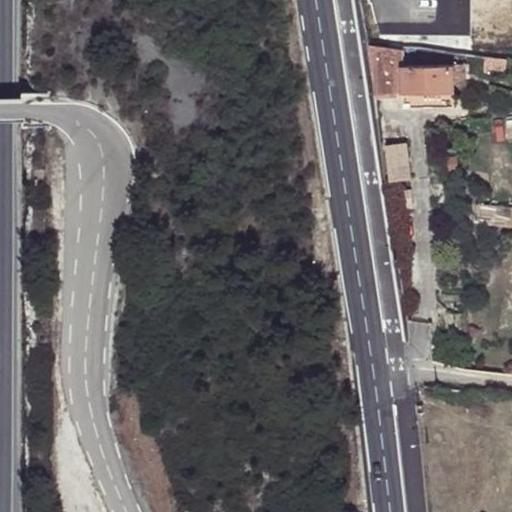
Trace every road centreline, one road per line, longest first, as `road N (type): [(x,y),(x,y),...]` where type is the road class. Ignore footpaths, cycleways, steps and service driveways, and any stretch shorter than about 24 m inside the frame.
road 1 (tertiary): [(310,0),(384,511)]
road 2 (tertiary): [(409,511),(342,0)]
